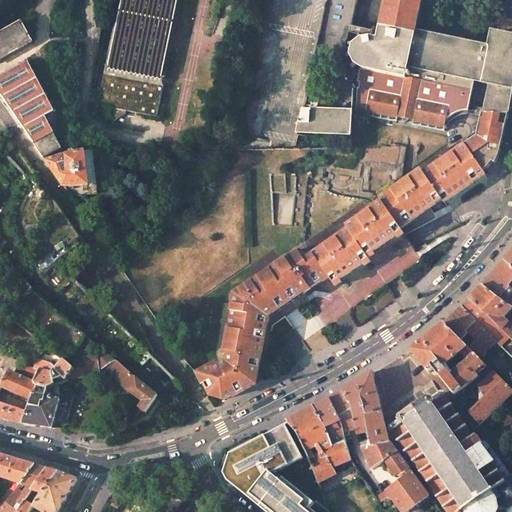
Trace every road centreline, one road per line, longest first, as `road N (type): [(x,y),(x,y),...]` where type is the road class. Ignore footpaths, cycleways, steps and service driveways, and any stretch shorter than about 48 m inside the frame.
road 1 (residential): [(190,442),(328,372),(456,278)]
road 2 (residential): [(89,236),(0,105)]
